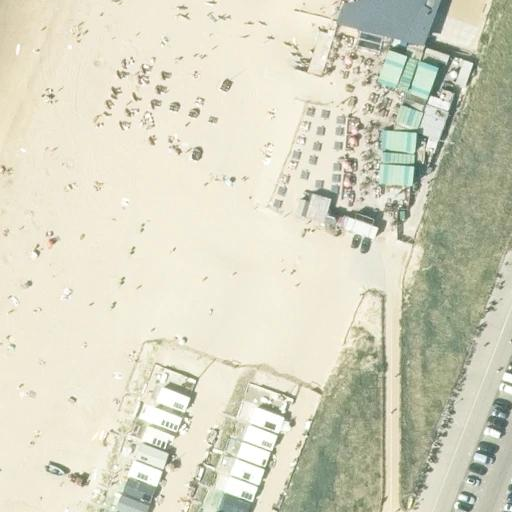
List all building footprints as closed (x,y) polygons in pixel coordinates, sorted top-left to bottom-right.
[(389,0),(346,11),(341,23),(398,38),(419,44),(432,11),(429,8),(431,0),(389,0)] [(428,33),(446,38),(451,20),(433,15),(428,33)] [(428,113),(431,59),(382,56),(380,85),(405,87),(404,106),(396,105),(395,130),(382,129),(379,183),(412,185),(415,135),(442,136),(443,114),(428,113)] [(298,219),(373,236),(375,226),(329,215),(332,201),(312,197),(310,205),(302,203),(298,219)] [(159,405),(186,412),(189,398),(162,391),(159,405)] [(271,453),(279,417),(250,410),(239,461),(260,465),(263,451),(271,453)] [(163,469),(168,454),(143,445),(137,460),(163,469)] [(145,511),(158,470),(129,462),(113,511),(145,511)] [(252,482),(256,469),(234,464),(230,477),(252,482)] [(217,511),(244,511),(247,503),(231,499),(233,491),(239,493),(241,485),(226,481),(217,511)]
